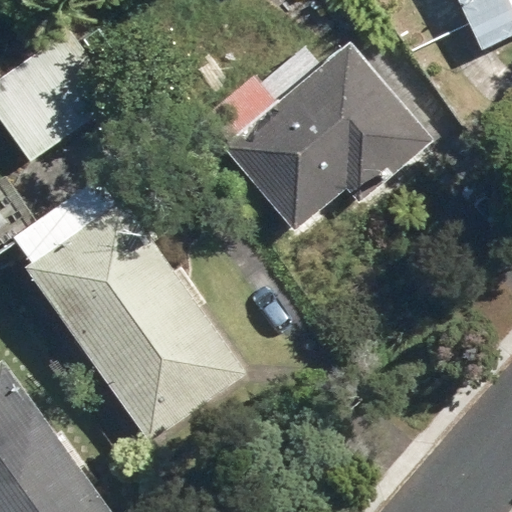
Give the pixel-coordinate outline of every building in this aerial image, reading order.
[(511,0),(473,0),(495,47),(511,39),(511,0)] [(0,87),(0,109),(39,164),(128,99),(79,30),(0,87)] [(234,144),(305,229),(357,186),(372,204),(446,143),(364,45),(292,105),(267,74),(218,114),(239,139),(234,144)] [(40,272),(160,446),(261,375),(123,177),(28,244),(44,268),(40,272)] [(0,511),(123,511),(21,359),(0,373),(0,511)]
